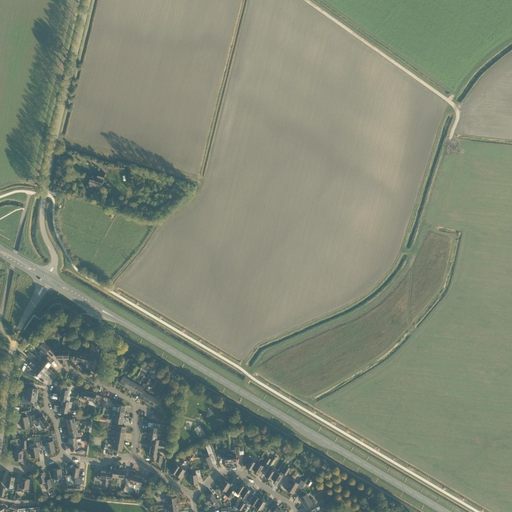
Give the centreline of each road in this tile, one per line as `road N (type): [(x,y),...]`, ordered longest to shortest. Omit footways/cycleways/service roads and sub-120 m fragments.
road 1 (secondary): [(444,511),(46,278)]
road 2 (track): [(305,0),(454,106),(458,116),(421,225)]
road 3 (unclassified): [(46,278),(53,256),(41,212),(87,0)]
road 4 (residential): [(62,457),(46,398),(64,368),(131,401),(132,456)]
road 5 (tertiary): [(0,438),(13,340),(46,278)]
road 6 (residential): [(295,511),(238,471),(214,475),(192,495)]
